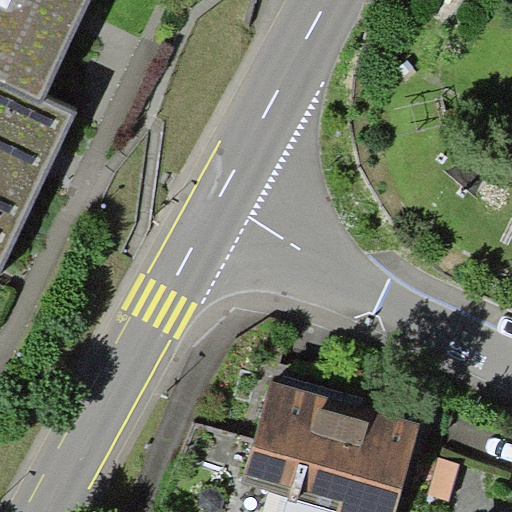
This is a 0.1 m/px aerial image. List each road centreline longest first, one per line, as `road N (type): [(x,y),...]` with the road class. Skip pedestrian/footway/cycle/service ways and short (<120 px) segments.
road 1 (primary): [(215,201),(46,511)]
road 2 (residential): [(511,372),(343,288),(215,201)]
road 3 (primary): [(326,0),(215,201)]
